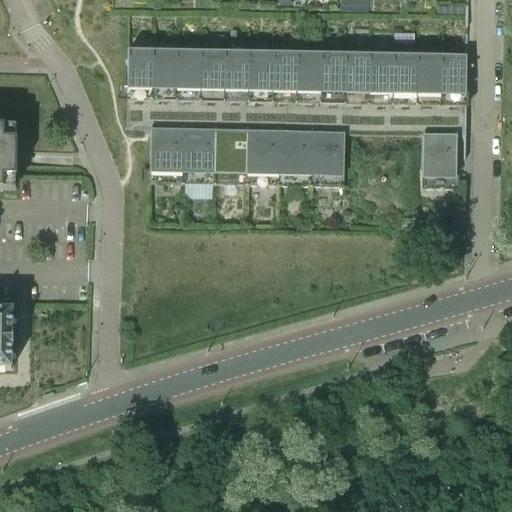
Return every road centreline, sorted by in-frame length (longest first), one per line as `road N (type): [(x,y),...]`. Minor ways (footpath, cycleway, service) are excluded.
road 1 (tertiary): [(103,409),(511,290)]
road 2 (residential): [(103,409),(111,184),(69,79),(48,62)]
